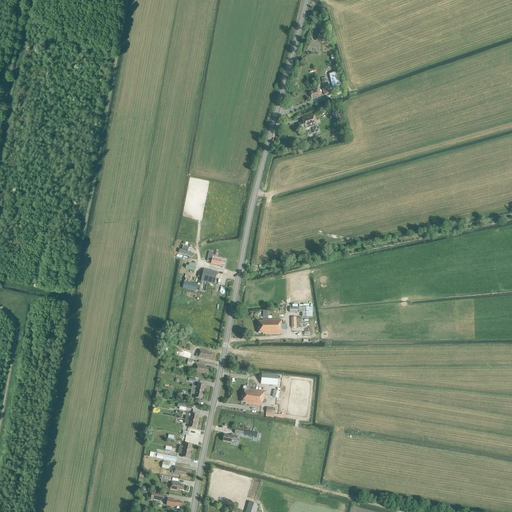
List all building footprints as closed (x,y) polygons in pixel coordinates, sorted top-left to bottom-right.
[(338,79),(336,73),(329,74),(332,88),(341,85),(340,78),(338,79)] [(318,91),(318,89),(309,92),(312,99),(320,96),(320,95),(321,94),(320,90),(318,91)] [(319,131),(314,114),(302,119),(303,122),(298,124),(299,128),(301,127),(301,129),(305,127),(305,129),(311,127),(313,133),(319,131)] [(212,257),(213,253),(209,252),(207,261),(212,262),(211,264),(220,265),(220,264),(224,265),(225,261),(221,260),(221,259),(212,257)] [(205,292),(207,283),(214,284),(216,272),(203,269),(202,273),(201,278),(199,290),(205,292)] [(184,282),(182,288),(196,292),(197,285),(184,282)] [(313,317),(313,308),(298,307),(298,312),(302,312),(302,317),(313,317)] [(282,324),(282,320),(262,320),(262,321),(258,321),(258,333),(262,333),(262,334),(281,334),(281,330),(282,330),(286,330),(286,324),(282,324)] [(178,357),(189,359),(191,352),(179,350),(178,357)] [(210,359),(211,354),(209,353),(209,352),(200,350),(199,354),(196,354),(195,357),(198,357),(198,358),(205,359),(205,358),(210,359)] [(207,373),(208,369),(206,368),(206,367),(196,365),(195,372),(202,374),(202,372),(207,373)] [(281,377),(281,376),(279,376),(279,375),(261,374),(261,384),(278,386),(278,377),(281,377)] [(191,390),(203,392),(205,385),(197,384),(196,387),(192,386),(191,390)] [(202,399),(203,392),(191,390),(190,394),(195,395),(194,398),(202,399)] [(265,392),(247,390),(247,391),(243,390),(241,402),(245,403),(245,404),(261,406),(262,402),(263,402),(264,393),(265,393),(265,392)] [(275,409),(267,407),(266,413),(274,414),(273,417),(277,418),(278,410),(275,410),(275,409)] [(185,420),(197,422),(198,415),(191,413),(191,414),(186,413),(185,420)] [(196,429),(197,422),(185,420),(184,423),(188,424),(188,427),(196,429)] [(243,429),(243,430),(242,435),(251,437),(257,438),(258,432),(243,429)] [(231,436),(224,435),(222,441),(231,443),(231,441),(236,442),(237,436),(231,435),(231,436)] [(178,449),(190,452),(192,445),(184,443),(183,446),(179,445),(178,449)] [(189,459),(190,452),(178,449),(177,453),(182,454),(181,457),(189,459)] [(176,463),(177,457),(154,453),(153,458),(176,463)] [(185,476),(186,471),(184,470),(184,469),(174,467),(173,474),(180,476),(180,474),(185,476)] [(182,490),(183,485),(180,485),(181,483),(171,481),(170,489),(177,490),(177,489),(182,490)] [(163,501),(164,494),(152,492),(150,499),(163,501)] [(181,507),(182,502),(176,501),(176,500),(167,499),(166,505),(175,507),(175,506),(181,507)] [(255,511),(258,505),(249,502),(245,511),(255,511)]
